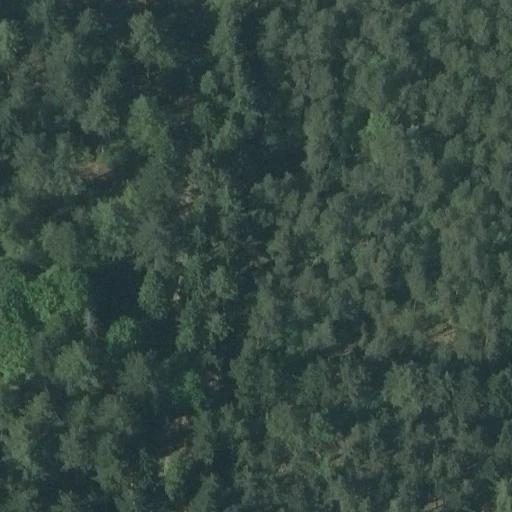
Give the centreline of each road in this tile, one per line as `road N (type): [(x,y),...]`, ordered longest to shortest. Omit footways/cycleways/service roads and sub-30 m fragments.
road 1 (track): [(150,511),(185,0)]
road 2 (track): [(126,0),(0,3)]
